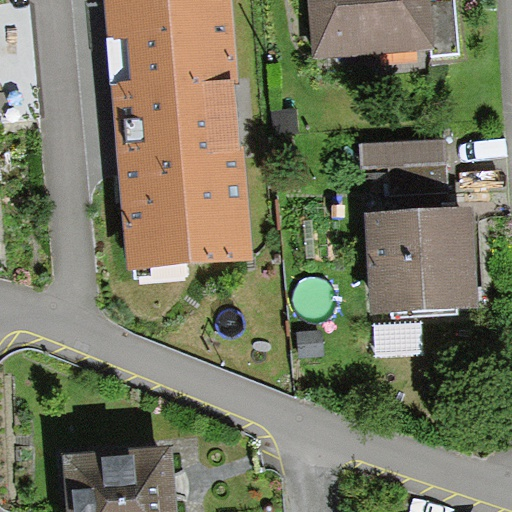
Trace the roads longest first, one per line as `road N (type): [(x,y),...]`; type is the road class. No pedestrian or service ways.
road 1 (residential): [(65,322),(313,425),(511,492)]
road 2 (residential): [(65,322),(74,293),(50,0)]
